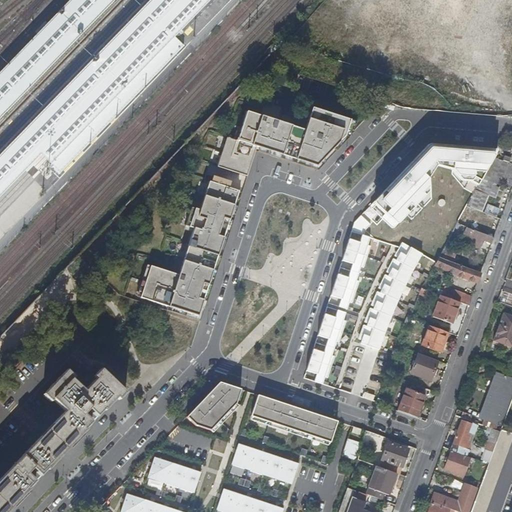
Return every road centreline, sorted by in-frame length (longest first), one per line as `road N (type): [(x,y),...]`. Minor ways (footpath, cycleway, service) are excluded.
road 1 (residential): [(315,196),(275,185),(264,192),(207,360)]
road 2 (residential): [(434,439),(511,226)]
road 3 (residential): [(60,511),(207,360)]
road 4 (residential): [(282,386),(336,214)]
road 5 (residential): [(282,386),(434,439)]
road 6 (residential): [(426,118),(388,120),(315,196)]
road 7 (residential): [(336,214),(426,118)]
